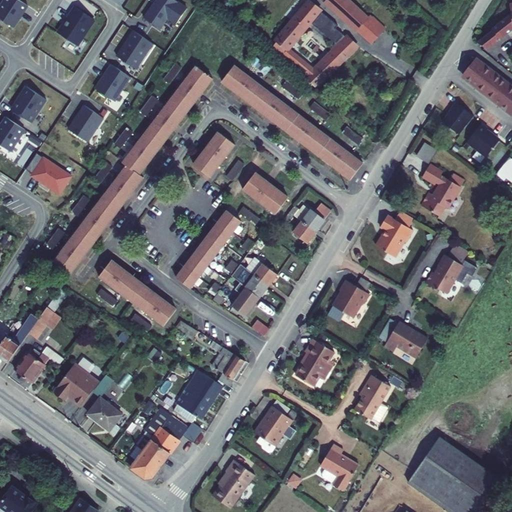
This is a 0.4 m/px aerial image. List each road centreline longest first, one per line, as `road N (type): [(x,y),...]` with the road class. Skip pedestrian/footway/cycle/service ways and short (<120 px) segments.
road 1 (residential): [(355,211),(217,107),(110,242)]
road 2 (unclassified): [(484,0),(355,211)]
road 3 (secondary): [(162,511),(0,393)]
road 4 (residential): [(110,242),(269,352)]
road 5 (unclassified): [(269,352),(163,511)]
road 6 (secondary): [(0,408),(139,511)]
road 7 (unclassified): [(355,211),(269,352)]
road 8 (residential): [(0,286),(39,218),(36,207),(0,182)]
